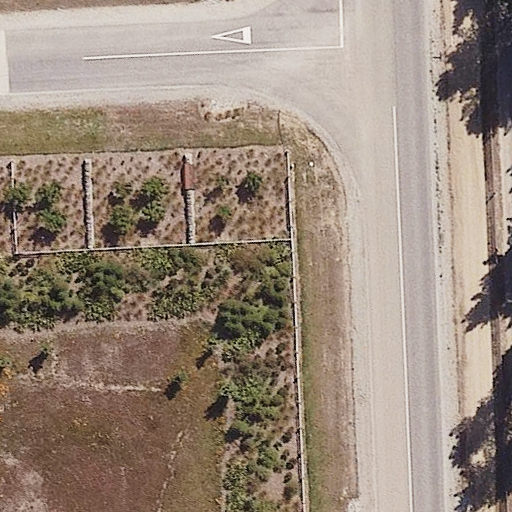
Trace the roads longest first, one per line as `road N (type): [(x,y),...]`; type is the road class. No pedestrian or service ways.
road 1 (unclassified): [(389,0),(411,511)]
road 2 (unknown): [(0,65),(391,43)]
